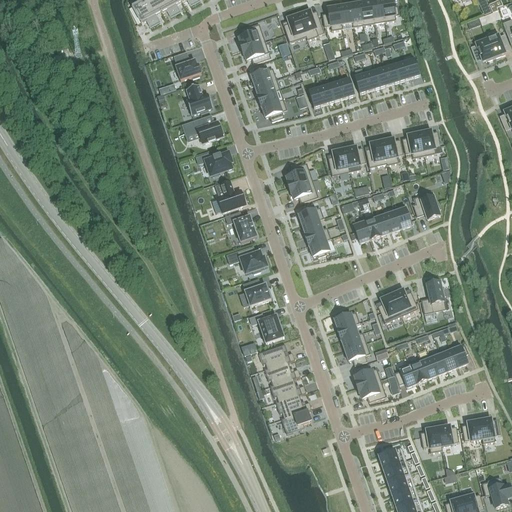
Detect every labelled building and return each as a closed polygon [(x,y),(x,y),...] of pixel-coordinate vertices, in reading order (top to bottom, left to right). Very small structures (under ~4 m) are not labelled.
[(153,0),(147,0),(142,3),(155,27),(160,24),(156,17),(161,14),(153,0)] [(166,0),(153,0),(161,14),(161,15),(167,12),(171,19),(176,17),(166,0)] [(179,0),(166,0),(176,17),(180,14),(176,7),(182,4),(182,3),(181,3),(179,0)] [(192,0),(179,0),(181,3),(182,3),(186,1),(191,8),(195,6),(192,0)] [(394,9),(392,0),(382,2),(381,2),(385,24),(396,22),(395,18),(399,17),(397,9),(394,9)] [(385,24),(381,2),(382,2),(381,2),(370,3),(370,4),(371,4),(374,26),(385,24)] [(142,3),(132,9),(141,25),(146,22),(150,30),(155,27),(142,3)] [(374,26),(371,4),(370,4),(360,6),(364,28),(373,26),(374,26)] [(364,28),(360,6),(349,7),(352,25),(353,30),(364,28)] [(352,25),(349,7),(339,9),(341,27),(342,27),(352,25)] [(341,27),(339,9),(328,11),(328,16),(322,17),(324,29),(330,28),(331,33),(343,31),(342,27),(341,27)] [(305,14),(298,16),(306,39),(306,40),(307,43),(318,39),(318,38),(324,36),(317,16),(311,18),(310,14),(306,15),(305,14)] [(306,39),(298,16),(291,18),(292,20),(288,21),(289,26),(283,28),(284,31),(289,45),(306,40),(306,39)] [(511,22),(503,26),(511,49),(511,22)] [(265,44),(259,27),(242,33),(244,39),(239,40),(241,46),(239,46),(241,52),(265,44)] [(485,38),(487,42),(494,61),(501,58),(501,57),(505,55),(504,53),(503,51),(509,49),(504,37),(499,39),(496,33),(485,38)] [(494,61),(487,42),(476,46),(476,47),(471,49),(475,61),(481,59),(482,62),(483,64),(487,62),(487,63),(494,61)] [(269,55),(265,44),(241,52),(243,58),(245,57),(246,63),(251,61),(253,67),(265,63),(263,57),(269,55)] [(202,77),(199,68),(198,68),(196,63),(191,65),(188,56),(175,60),(179,69),(177,70),(182,84),(193,80),(194,82),(201,80),(200,78),(202,77)] [(54,59),(57,69),(63,67),(60,57),(54,59)] [(420,78),(415,61),(404,64),(409,81),(420,78)] [(409,81),(404,64),(394,67),(400,84),(409,81)] [(256,77),(251,78),(255,89),(276,82),(272,71),(268,73),(266,67),(254,71),(256,77)] [(400,84),(394,67),(385,70),(390,87),(400,84)] [(390,87),(385,70),(375,73),(380,90),(390,87)] [(380,90),(375,73),(365,76),(370,93),(380,90)] [(370,93),(365,76),(354,80),(360,97),(370,93)] [(355,98),(350,81),(339,84),(344,101),(355,98)] [(276,82),(255,89),(258,99),(275,94),(280,92),(276,82)] [(344,101),(339,84),(329,87),(334,104),(344,101)] [(192,117),(214,110),(209,96),(203,98),(200,87),(187,92),(191,102),(187,103),(192,117)] [(334,104),(329,87),(319,90),(325,107),(334,104)] [(325,107),(319,90),(309,94),(314,111),(325,107)] [(258,99),(257,99),(261,110),(262,110),(278,104),(278,103),(283,102),(280,92),(275,94),(258,99)] [(278,104),(262,110),(265,120),(270,119),(272,124),(284,120),(282,114),(287,113),(283,102),(278,103),(278,104)] [(511,109),(508,111),(508,112),(504,114),(506,119),(501,121),(506,133),(511,130),(511,132),(511,109)] [(224,136),(220,127),(218,127),(218,124),(206,128),(204,121),(183,128),(186,138),(198,134),(202,146),(223,139),(222,136),(224,136)] [(426,133),(419,134),(424,158),(436,156),(442,155),(441,149),(438,137),(432,138),(431,133),(427,134),(426,133)] [(409,143),(403,144),(405,157),(411,155),(413,161),(424,158),(419,134),(412,136),(412,137),(408,138),(409,143)] [(389,141),(381,143),(387,167),(386,167),(387,168),(399,165),(397,158),(403,157),(400,145),(394,146),(393,141),(389,142),(389,141)] [(387,167),(381,143),(374,144),(374,145),(370,146),(371,151),(365,152),(369,170),(386,167),(387,167)] [(366,165),(363,153),(357,154),(356,150),(352,150),(351,149),(344,151),(348,170),(349,170),(360,168),(360,167),(366,165)] [(348,170),(344,151),(337,152),(337,154),(333,155),(334,159),(328,161),(332,179),(350,175),(349,170),(348,170)] [(231,171),(229,165),(231,165),(228,156),(220,158),(220,157),(213,160),(213,161),(210,162),(208,156),(196,160),(198,167),(206,164),(211,178),(212,178),(213,180),(220,177),(219,175),(231,171)] [(312,183),(306,166),(289,172),(291,178),(286,179),(288,185),(287,185),(289,191),(312,183)] [(318,200),(312,183),(289,191),(291,197),(292,196),(294,202),(299,200),(301,206),(318,200)] [(233,195),(229,184),(215,189),(219,200),(216,201),(221,215),(245,207),(240,193),(233,195)] [(432,195),(414,201),(416,207),(413,208),(417,220),(426,217),(428,222),(440,218),(438,213),(440,212),(438,204),(435,205),(432,195)] [(354,213),(352,205),(342,208),(341,210),(343,216),(354,213)] [(298,218),(302,228),(319,222),(319,223),(324,221),(320,210),(315,212),(313,206),(301,210),(303,216),(298,218)] [(393,210),(395,215),(401,232),(411,228),(404,207),(393,210)] [(257,240),(250,219),(242,221),(240,215),(226,220),(228,227),(234,225),(241,245),(257,240)] [(395,215),(385,218),(391,235),(401,232),(395,215)] [(391,235),(385,218),(375,222),(380,239),(381,238),(391,235)] [(364,225),(365,225),(363,220),(352,224),(359,246),(370,242),(364,225)] [(322,232),(319,223),(319,222),(302,228),(305,238),(322,233),(322,232)] [(380,239),(375,222),(365,225),(364,225),(370,242),(381,239),(381,238),(380,239)] [(327,231),(322,232),(322,233),(305,238),(309,249),(326,243),(331,242),(327,231)] [(330,253),(326,243),(309,249),(313,259),(317,258),(318,260),(326,257),(325,255),(330,253)] [(267,269),(264,260),(262,260),(260,254),(255,256),(253,249),(226,258),(229,267),(238,264),(238,263),(240,262),(245,277),(253,274),(254,276),(260,274),(260,272),(267,269)] [(258,282),(243,287),(245,294),(244,294),(245,295),(249,308),(250,308),(250,309),(251,309),(270,302),(271,302),(271,301),(266,287),(265,287),(261,288),(258,282)] [(430,301),(421,303),(424,317),(446,312),(443,299),(445,298),(443,289),(441,290),(440,284),(427,287),(430,301)] [(398,293),(391,296),(401,319),(418,311),(411,294),(405,297),(403,293),(399,294),(398,293)] [(383,306),(377,309),(385,326),(401,319),(391,296),(385,299),(385,300),(381,302),(383,306)] [(339,321),(334,322),(337,332),(338,333),(355,327),(359,326),(356,315),(346,318),(346,316),(338,318),(339,321)] [(266,346),(284,340),(276,318),(264,322),(262,317),(250,321),(252,327),(259,325),(266,346)] [(337,332),(341,343),(358,337),(355,327),(338,333),(337,332)] [(358,337),(341,343),(345,353),(366,346),(363,335),(358,337)] [(459,345),(449,349),(457,370),(468,366),(464,357),(468,356),(464,348),(461,349),(459,345)] [(366,346),(345,353),(348,364),(353,362),(355,368),(367,364),(365,358),(370,357),(366,346)] [(259,355),(263,367),(265,366),(267,371),(267,372),(288,365),(294,363),(295,363),(292,356),(288,357),(286,358),(284,355),(287,354),(285,347),(259,356),(259,355)] [(449,349),(439,353),(447,374),(457,370),(449,349)] [(439,353),(429,357),(437,378),(447,374),(439,353)] [(429,357),(419,361),(427,382),(437,378),(429,357)] [(419,361),(409,365),(417,386),(417,387),(428,382),(427,382),(419,361)] [(265,372),(264,372),(268,384),(269,383),(271,383),(273,388),(293,381),(294,381),(300,379),(300,380),(300,379),(298,372),(291,374),(288,365),(267,372),(267,371),(265,372)] [(400,374),(394,376),(399,388),(405,386),(407,390),(417,386),(409,365),(398,369),(400,374)] [(359,377),(354,379),(356,384),(355,385),(357,391),(380,383),(377,372),(371,373),(369,367),(357,371),(359,377)] [(390,389),(392,398),(400,395),(394,378),(388,381),(390,389)] [(270,388),(274,400),(276,399),(278,404),(278,405),(299,397),(299,398),(305,396),(306,396),(303,389),(297,391),(294,381),(293,381),(273,388),(270,388)] [(380,383),(357,391),(359,396),(360,396),(362,401),(367,400),(369,405),(386,400),(380,383)] [(276,405),(280,416),(282,415),(284,421),(307,413),(311,412),(312,412),(309,405),(302,407),(299,398),(299,397),(278,405),(278,404),(276,405)] [(282,421),(281,421),(286,437),(301,431),(300,428),(311,424),(307,413),(284,421),(282,421)] [(486,421),(479,422),(482,441),(482,442),(483,446),(495,444),(494,438),(500,437),(498,425),(492,426),(491,421),(486,422),(486,421)] [(468,430),(462,431),(464,444),(470,442),(471,444),(482,442),(482,441),(479,422),(472,423),(472,425),(467,425),(468,430)] [(445,428),(438,429),(441,449),(453,447),(452,446),(459,445),(456,432),(450,433),(449,428),(445,429),(445,428)] [(427,437),(421,438),(423,451),(429,450),(430,456),(442,453),(441,449),(438,429),(430,430),(431,432),(426,433),(427,437)] [(402,450),(378,458),(382,471),(406,463),(402,450)] [(406,463),(382,471),(387,484),(410,476),(406,463)] [(410,476),(387,484),(391,497),(415,489),(410,476)] [(488,485),(482,487),(486,499),(491,497),(495,511),(508,507),(506,501),(511,499),(511,497),(509,487),(503,489),(500,480),(488,484),(488,485)] [(415,489),(391,497),(396,510),(419,502),(415,489)] [(472,493),(461,496),(465,511),(477,511),(483,509),(480,497),(474,499),(472,493)] [(451,505),(445,507),(446,511),(465,511),(461,496),(449,499),(451,505)] [(422,511),(419,502),(396,510),(396,511),(422,511)]
